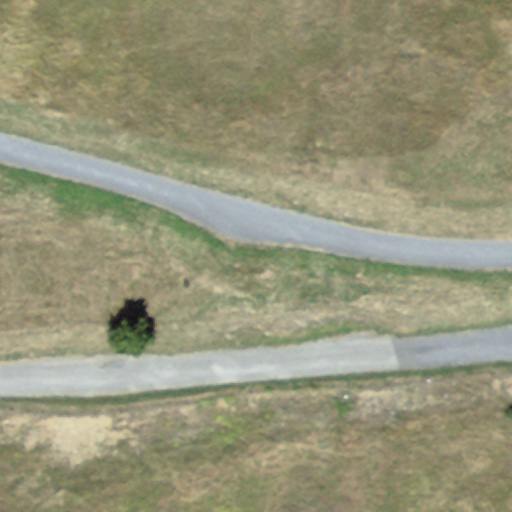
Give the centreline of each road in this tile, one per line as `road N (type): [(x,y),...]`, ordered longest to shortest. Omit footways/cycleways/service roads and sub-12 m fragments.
road 1 (residential): [(511,263),(366,256),(131,187),(0,160)]
road 2 (unclassified): [(511,356),(0,381)]
